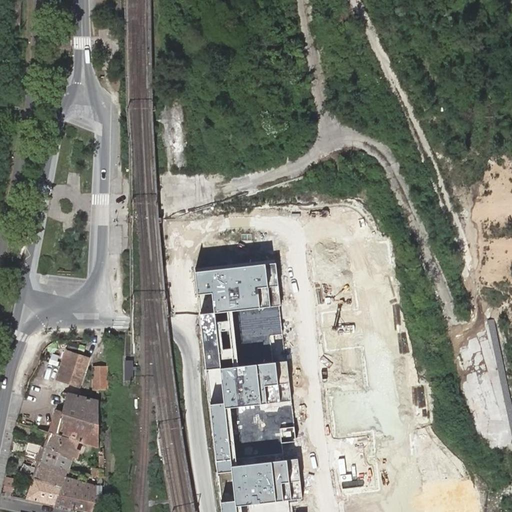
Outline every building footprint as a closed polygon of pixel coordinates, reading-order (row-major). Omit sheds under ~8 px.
[(238,511),(238,505),(305,500),(298,459),(231,466),(227,410),(292,400),(289,361),(223,369),(216,314),(282,306),(278,262),(198,273),(208,370),(223,511),(238,511)] [(67,352),(58,380),(79,387),(88,360),(67,352)] [(125,361),(126,381),(134,381),(134,360),(125,361)] [(106,367),(93,368),(94,391),(107,391),(106,367)] [(51,433),(78,440),(99,447),(99,401),(69,393),(62,412),(57,411),(52,430),(51,433)] [(76,449),(76,448),(78,440),(51,433),(49,432),(44,448),(72,459),(75,459),(78,460),(81,451),(76,449)] [(67,473),(69,468),(72,459),(44,448),(30,443),(27,451),(41,456),(39,463),(67,473)] [(91,468),(91,475),(98,477),(102,478),(103,470),(104,457),(99,457),(98,469),(91,468)] [(20,473),(33,478),(61,488),(66,477),(67,473),(39,463),(36,469),(23,465),(20,473)] [(98,483),(98,477),(91,475),(69,468),(67,473),(66,477),(88,483),(89,480),(98,483)] [(15,479),(6,477),(3,490),(12,492),(15,479)] [(83,511),(85,511),(96,511),(98,486),(88,483),(66,477),(61,488),(55,505),(83,511)] [(26,499),(55,505),(61,488),(33,478),(26,499)]
